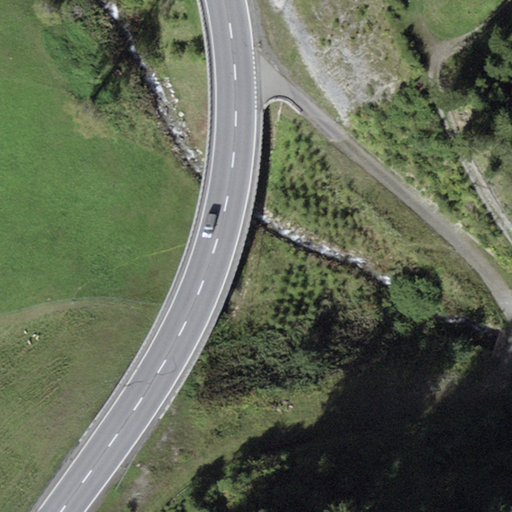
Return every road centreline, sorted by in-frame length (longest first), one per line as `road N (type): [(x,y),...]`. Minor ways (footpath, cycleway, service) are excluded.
road 1 (primary): [(61,511),(157,372),(212,252),(235,126),(225,0)]
road 2 (track): [(511,237),(473,171),(435,65),(445,49),(511,4)]
